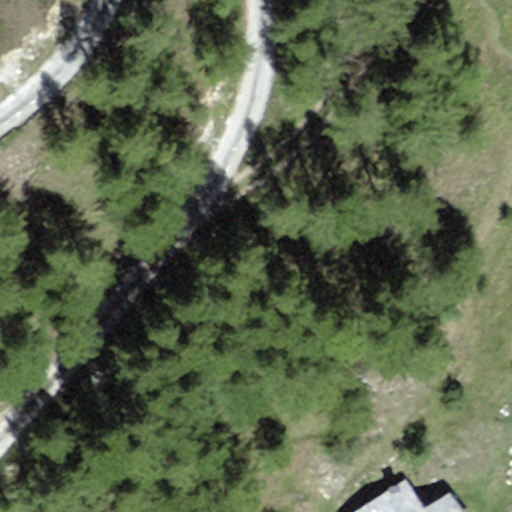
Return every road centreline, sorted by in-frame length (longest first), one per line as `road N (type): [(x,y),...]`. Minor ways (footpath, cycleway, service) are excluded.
road 1 (track): [(260,0),(245,112),(196,206),(0,436)]
road 2 (track): [(407,0),(279,158),(214,207),(196,206)]
road 3 (track): [(0,119),(53,71),(106,0)]
